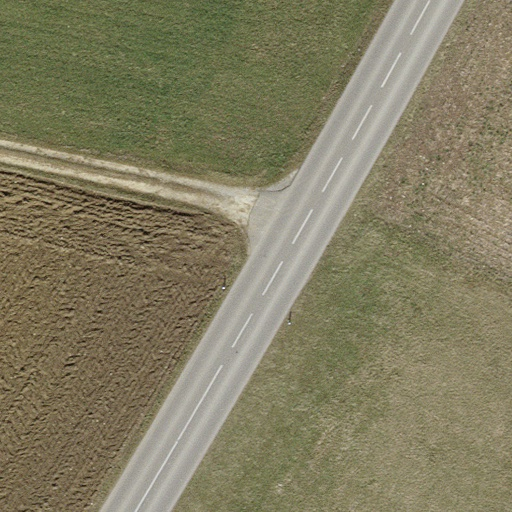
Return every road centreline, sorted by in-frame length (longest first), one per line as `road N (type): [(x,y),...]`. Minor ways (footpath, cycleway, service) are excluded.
road 1 (tertiary): [(137,511),(431,0)]
road 2 (track): [(309,218),(0,151)]
